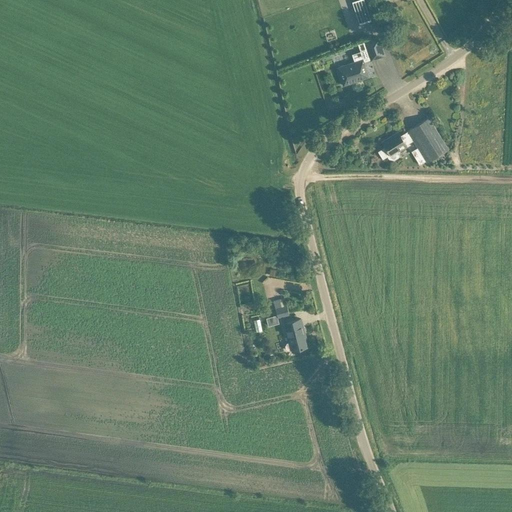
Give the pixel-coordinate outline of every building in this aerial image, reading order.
[(367,9),(356,13),(360,24),(371,20),(367,9)] [(364,42),(371,60),(385,56),(379,37),(364,42)] [(337,67),(343,85),(369,77),(363,59),(337,67)] [(429,117),(407,131),(409,135),(402,139),(398,132),(382,142),(385,147),(378,151),(383,159),(387,156),(389,159),(394,160),(398,157),(400,152),(399,151),(407,146),(406,145),(413,140),(427,162),(448,149),(429,117)] [(279,307),(276,307),(278,316),(289,314),(286,305),(285,305),(284,301),(278,303),(279,307)] [(304,332),(301,319),(285,323),(290,342),(287,343),(285,345),(286,349),(289,350),(291,350),(306,346),(303,333),(304,332)]
